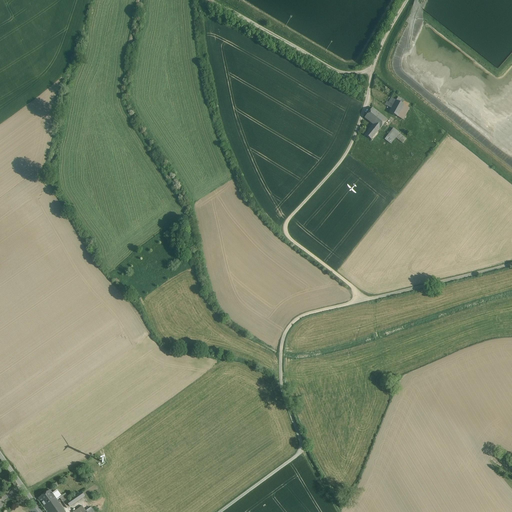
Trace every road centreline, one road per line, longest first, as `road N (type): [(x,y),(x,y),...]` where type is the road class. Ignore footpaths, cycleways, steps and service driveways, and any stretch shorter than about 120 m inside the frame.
road 1 (unclassified): [(364,300),(283,225),(348,154),(373,67),(406,0)]
road 2 (unclassified): [(220,511),(303,445),(282,391),(288,328),(307,313),(364,300)]
road 3 (unclassified): [(364,300),(511,264)]
